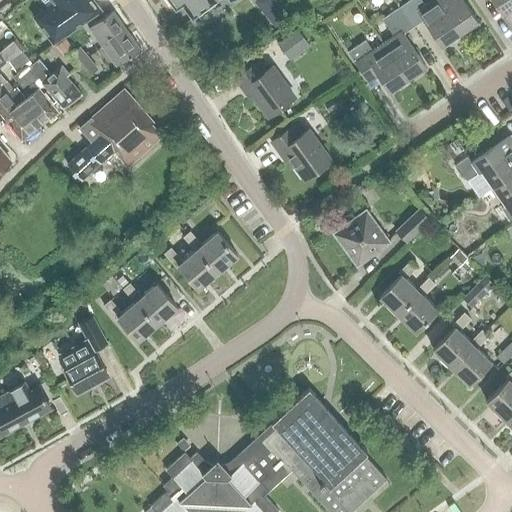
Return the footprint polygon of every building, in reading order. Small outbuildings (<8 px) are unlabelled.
[(53,45),(101,10),(93,0),(50,0),(53,4),(34,18),(53,45)] [(168,0),(176,10),(184,4),(194,18),(218,0),(229,0),(230,1),(230,0),(168,0)] [(459,34),(436,0),(431,0),(424,5),(420,0),(408,0),(399,6),(413,27),(423,20),(440,46),(459,34)] [(436,0),(459,34),(478,21),(463,0),(436,0)] [(511,0),(492,0),(502,14),(511,7),(511,0)] [(7,4),(0,9),(0,14),(3,19),(13,11),(7,4)] [(403,34),(413,27),(399,6),(381,18),(393,35),(382,42),(407,79),(425,66),(403,34)] [(285,19),(276,7),(265,15),(274,27),(285,19)] [(103,48),(127,30),(113,11),(89,28),(103,48)] [(308,45),(295,28),(275,43),(288,60),(308,45)] [(117,67),(141,50),(127,30),(103,48),(117,67)] [(68,54),(73,50),(65,39),(57,45),(62,52),(65,50),(68,54)] [(388,91),(407,79),(382,42),(371,50),(364,39),(347,51),(368,84),(378,77),(388,91)] [(82,55),(84,53),(78,46),(66,57),(72,63),(82,54),(82,55)] [(28,59),(21,50),(6,61),(14,71),(28,59)] [(82,54),(72,63),(84,78),(97,68),(84,53),(82,55),(82,54)] [(268,116),(273,113),(294,97),(272,66),(265,71),(258,61),(235,78),(246,93),(249,90),(268,116)] [(63,107),(81,94),(66,76),(69,74),(62,65),(50,76),(37,62),(29,69),(38,78),(38,77),(56,99),(63,107)] [(38,78),(29,69),(26,65),(12,76),(28,96),(25,98),(15,86),(12,89),(13,89),(7,93),(17,105),(3,116),(21,139),(57,111),(51,103),(56,99),(38,77),(38,78)] [(13,89),(12,89),(0,73),(0,72),(0,112),(3,116),(17,105),(7,93),(13,89)] [(154,123),(145,113),(124,89),(79,128),(92,142),(67,164),(81,180),(114,151),(127,166),(161,136),(152,125),(154,123)] [(341,104),(337,98),(324,106),(329,112),(341,104)] [(305,179),(331,160),(308,129),(301,134),(294,124),(271,141),(282,156),(286,153),(305,179)] [(511,147),(497,158),(490,148),(471,161),(468,156),(456,164),(467,181),(481,170),(494,188),(511,174),(511,147)] [(0,169),(11,160),(0,148),(0,169)] [(510,218),(511,216),(511,174),(494,188),(506,205),(502,207),(510,218)] [(395,230),(406,242),(430,220),(419,208),(395,230)] [(334,233),(357,265),(389,242),(366,210),(334,233)] [(237,255),(217,231),(202,245),(190,231),(183,237),(195,250),(197,248),(217,272),(237,255)] [(482,245),(477,237),(460,248),(465,255),(482,245)] [(197,248),(195,250),(182,261),(171,247),(164,253),(176,268),(178,266),(198,289),(217,272),(197,248)] [(466,259),(457,249),(448,257),(457,267),(466,259)] [(419,292),(417,289),(405,278),(417,266),(410,260),(398,272),(400,275),(379,296),(397,314),(419,292)] [(133,278),(125,268),(114,277),(122,287),(133,278)] [(484,274),(461,297),(470,307),(493,283),(484,274)] [(176,307),(173,303),(182,296),(165,276),(141,296),(129,283),(122,289),(134,302),(137,300),(157,324),(176,307)] [(397,314),(415,332),(437,309),(423,295),(435,284),(428,277),(417,289),(419,292),(397,314)] [(137,300),(134,302),(122,313),(110,299),(103,305),(116,320),(118,318),(137,341),(157,324),(137,300)] [(473,344),(470,341),(459,330),(470,319),(464,312),(452,325),(454,327),(433,349),(451,366),(473,344)] [(77,394),(109,376),(94,350),(107,343),(93,316),(79,324),(87,339),(76,345),(78,349),(61,358),(66,368),(64,369),(77,394)] [(469,384),(491,362),(477,348),(488,336),(481,329),(470,341),(473,344),(451,366),(469,384)] [(498,357),(504,363),(511,354),(511,350),(508,347),(498,357)] [(511,410),(511,369),(505,377),(507,379),(486,401),(504,419),(511,410)] [(39,385),(38,385),(26,391),(22,383),(0,395),(0,435),(51,408),(39,385)] [(364,455),(367,452),(353,436),(309,388),(271,423),(272,423),(259,435),(291,469),(329,511),(350,511),(386,479),(364,455)] [(279,511),(263,494),(291,469),(259,435),(233,459),(230,461),(228,462),(226,463),(224,464),(222,465),(220,465),(217,465),(214,511),(279,511)] [(203,459),(202,458),(196,452),(190,458),(184,452),(165,469),(172,477),(163,485),(168,490),(150,506),(155,511),(214,511),(217,465),(215,465),(212,464),(211,464),(208,463),(206,462),(204,460),(203,459)]
